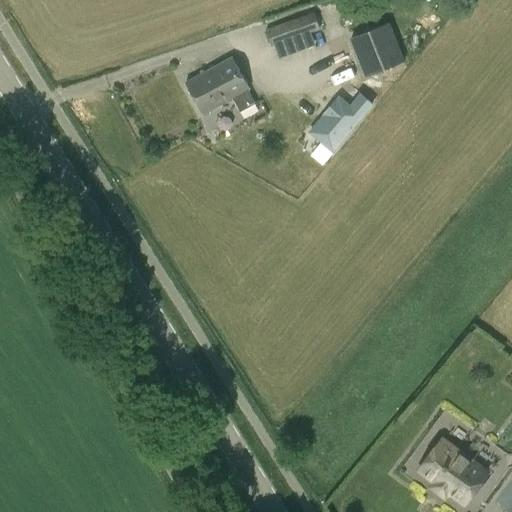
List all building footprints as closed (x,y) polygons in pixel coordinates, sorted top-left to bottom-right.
[(308,48),(298,17),(265,29),(271,46),(274,45),(278,58),(308,48)] [(389,24),(351,39),(367,76),(404,60),(389,24)] [(255,103),(247,88),(248,87),(230,56),(186,81),(204,113),(232,96),(241,111),(255,103)] [(340,96),(309,132),(332,151),(372,103),(358,92),(349,103),(340,96)] [(491,473),(446,440),(424,469),(470,502),(491,473)]
